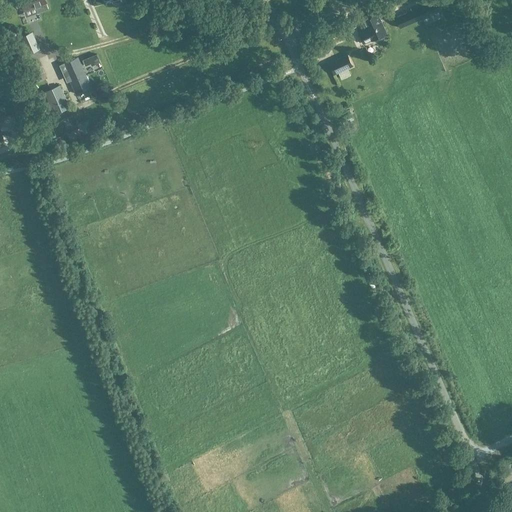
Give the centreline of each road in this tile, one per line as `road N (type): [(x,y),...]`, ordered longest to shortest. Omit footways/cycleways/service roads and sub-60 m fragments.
road 1 (unclassified): [(494,511),(299,68)]
road 2 (track): [(0,150),(116,89),(276,21)]
